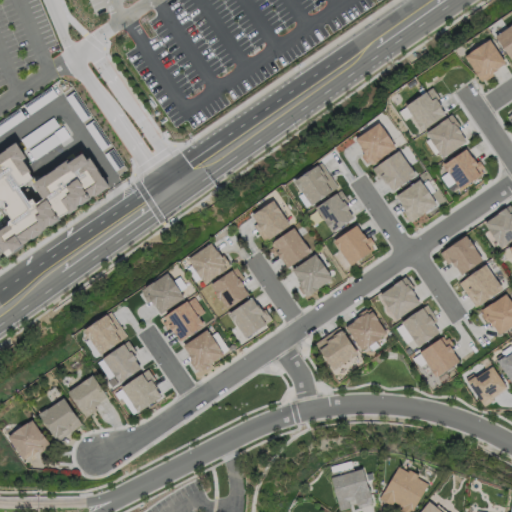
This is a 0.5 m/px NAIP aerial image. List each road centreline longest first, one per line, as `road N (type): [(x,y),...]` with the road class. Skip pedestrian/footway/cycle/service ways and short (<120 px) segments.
road 1 (residential): [(511,187),(97,463)]
road 2 (residential): [(511,445),(408,409),(291,414),(121,498)]
road 3 (secondary): [(438,0),(164,192)]
road 4 (residential): [(461,317),(360,181)]
road 5 (secondary): [(164,192),(56,267)]
road 6 (residential): [(0,499),(121,498)]
